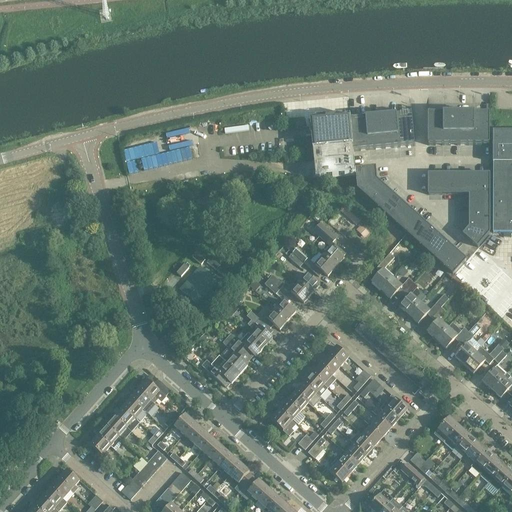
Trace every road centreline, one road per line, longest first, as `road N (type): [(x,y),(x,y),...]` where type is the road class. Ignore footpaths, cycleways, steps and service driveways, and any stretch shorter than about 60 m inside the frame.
road 1 (tertiary): [(511,85),(279,95),(80,137)]
road 2 (residential): [(453,384),(342,290),(224,418)]
road 3 (unclassified): [(142,343),(80,137)]
road 4 (track): [(26,257),(23,216),(62,142),(69,203)]
road 5 (residential): [(343,511),(453,384)]
road 6 (residential): [(329,511),(224,418)]
road 7 (residential): [(57,447),(142,343)]
